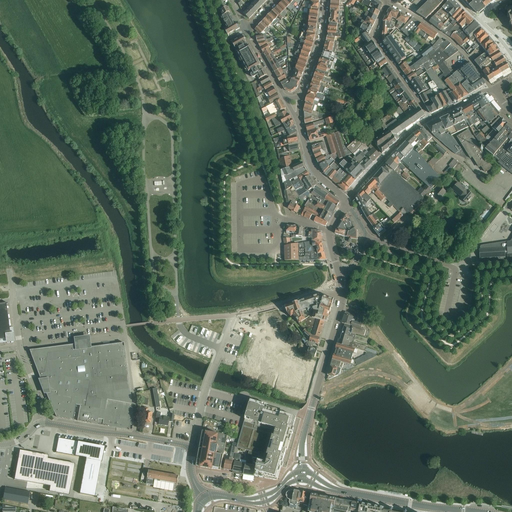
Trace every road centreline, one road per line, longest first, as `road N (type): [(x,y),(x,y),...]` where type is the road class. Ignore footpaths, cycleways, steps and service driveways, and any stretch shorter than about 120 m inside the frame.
road 1 (unclassified): [(135,436),(115,277),(12,292)]
road 2 (track): [(341,308),(363,314),(431,402),(453,411)]
road 3 (tertiary): [(447,508),(336,490),(302,474)]
road 4 (residential): [(388,1),(375,39),(430,118)]
road 5 (unclassified): [(40,422),(12,292)]
road 6 (residential): [(313,404),(342,305),(340,276)]
